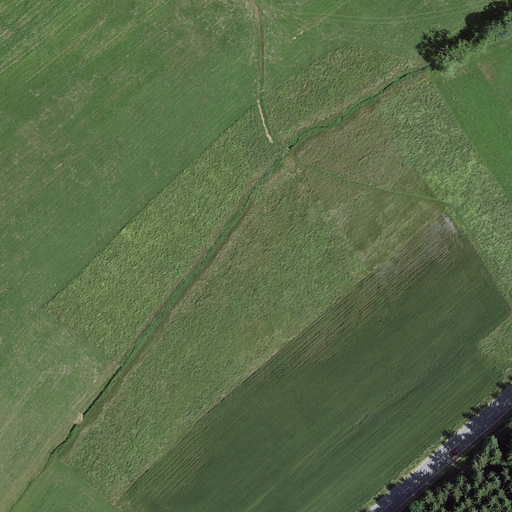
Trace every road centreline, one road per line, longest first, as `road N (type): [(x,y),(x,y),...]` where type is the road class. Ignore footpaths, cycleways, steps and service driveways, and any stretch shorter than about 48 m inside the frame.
road 1 (secondary): [(511,398),(384,511)]
road 2 (track): [(289,154),(260,109),(262,15),(253,0)]
